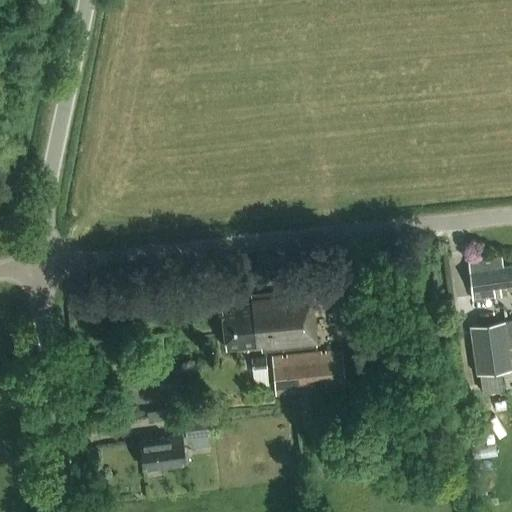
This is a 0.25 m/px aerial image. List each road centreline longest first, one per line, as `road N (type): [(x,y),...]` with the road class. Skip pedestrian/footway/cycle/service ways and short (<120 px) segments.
road 1 (unclassified): [(36,267),(511,217)]
road 2 (unclassified): [(36,267),(85,0)]
road 3 (unclassified): [(66,511),(36,267)]
